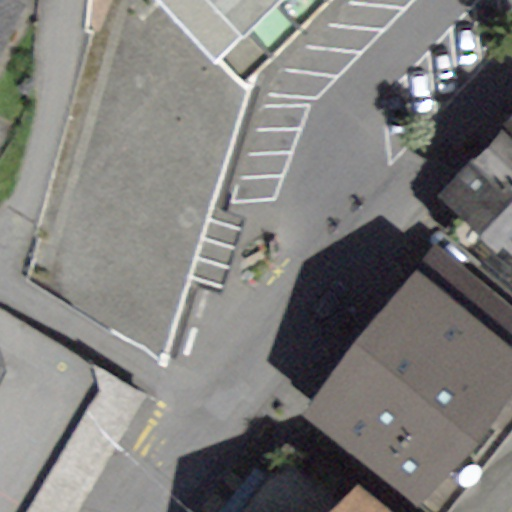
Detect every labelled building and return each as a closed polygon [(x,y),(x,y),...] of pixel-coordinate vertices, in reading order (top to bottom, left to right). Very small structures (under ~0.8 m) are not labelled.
[(0,0),(0,58),(27,0),(0,0)] [(201,229),(247,77),(160,0),(122,0),(33,269),(165,349),(201,229)] [(323,0),(160,0),(247,77),(323,0)] [(511,116),(441,195),(511,259),(511,116)] [(511,398),(511,349),(414,273),(305,412),(426,507),(511,398)] [(378,511),(352,492),(338,511),(378,511)]
